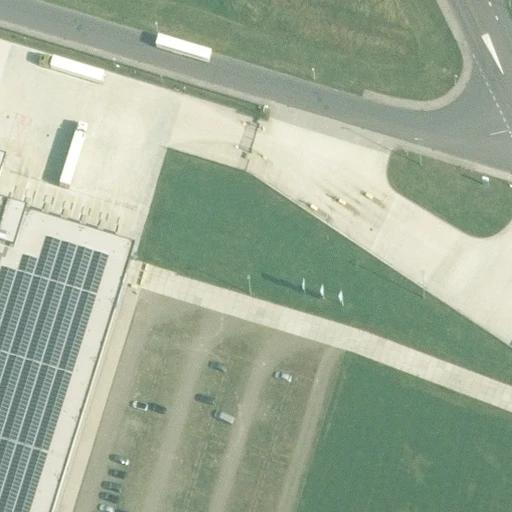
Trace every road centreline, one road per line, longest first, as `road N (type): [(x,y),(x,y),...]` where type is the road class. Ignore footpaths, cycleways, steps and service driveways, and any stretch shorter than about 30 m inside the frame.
road 1 (unclassified): [(0,9),(343,110),(511,141)]
road 2 (unclassified): [(453,0),(511,126)]
